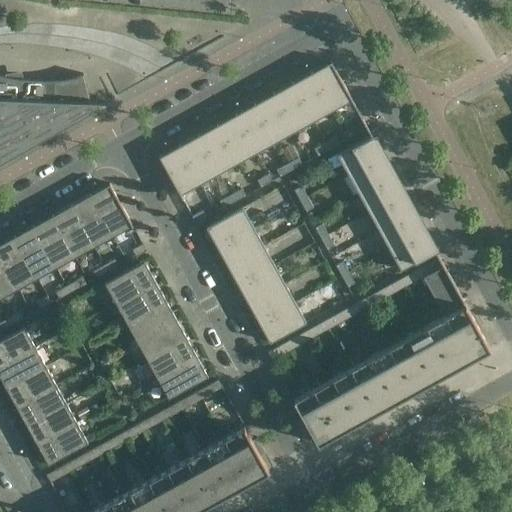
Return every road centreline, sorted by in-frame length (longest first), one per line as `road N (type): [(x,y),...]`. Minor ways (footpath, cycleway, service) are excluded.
road 1 (residential): [(311,493),(120,146)]
road 2 (residential): [(511,330),(341,24)]
road 3 (residential): [(341,24),(120,146)]
road 4 (residential): [(311,493),(511,383)]
road 5 (secondary): [(511,434),(370,511)]
road 6 (residential): [(120,146),(0,212)]
